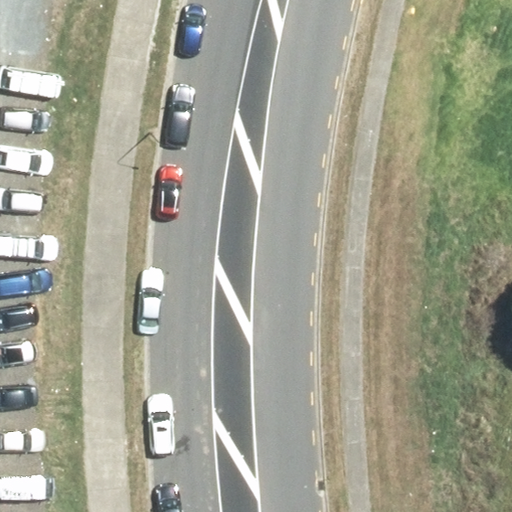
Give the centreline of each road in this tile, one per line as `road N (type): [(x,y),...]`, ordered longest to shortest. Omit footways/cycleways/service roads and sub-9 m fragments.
road 1 (tertiary): [(194,511),(182,353),(186,234),(226,0)]
road 2 (tertiary): [(324,0),(290,259),(296,511)]
